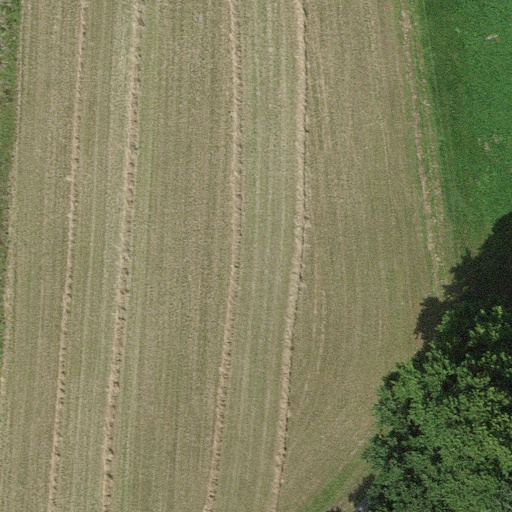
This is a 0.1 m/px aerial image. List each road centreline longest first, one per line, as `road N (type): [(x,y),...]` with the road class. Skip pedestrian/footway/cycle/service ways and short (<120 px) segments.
road 1 (track): [(486,371),(438,0)]
road 2 (track): [(374,511),(486,371),(511,364)]
